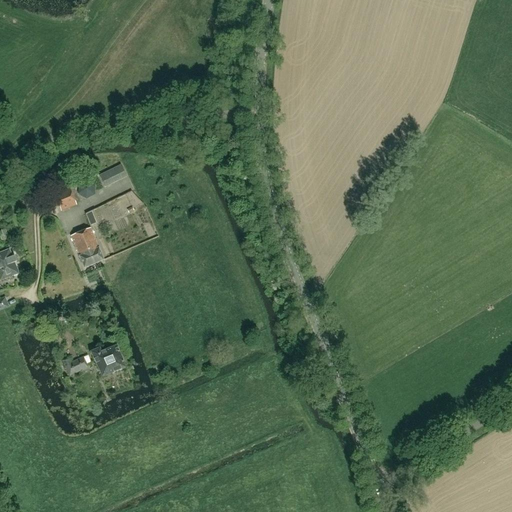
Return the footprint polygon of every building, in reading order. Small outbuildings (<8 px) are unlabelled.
[(121,165),(99,176),(104,187),(126,176),(121,165)] [(76,205),(70,189),(55,194),(60,211),(76,205)] [(97,222),(93,211),(86,214),(90,225),(97,222)] [(104,261),(91,228),(71,236),(84,269),(104,261)] [(9,238),(5,229),(0,231),(0,235),(2,241),(9,238)] [(18,273),(14,263),(17,262),(14,256),(12,257),(9,250),(0,253),(0,279),(0,281),(18,273)] [(0,310),(9,307),(5,297),(0,299),(0,310)] [(125,368),(116,346),(102,352),(100,348),(91,352),(102,378),(125,368)] [(70,376),(88,367),(83,358),(71,364),(68,358),(62,361),(70,376)]
